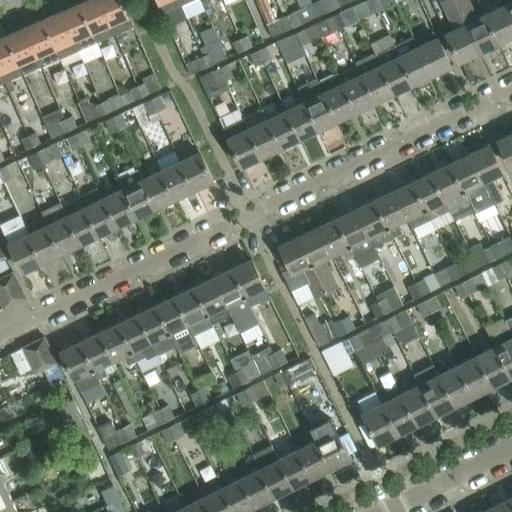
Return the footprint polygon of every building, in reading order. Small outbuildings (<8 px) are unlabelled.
[(114,32),(99,0),(87,0),(79,4),(96,41),(114,32)] [(133,24),(121,0),(99,0),(114,32),(133,24)] [(181,5),(179,0),(156,0),(162,13),(181,5)] [(311,18),(303,0),(297,0),(301,7),(287,14),(293,27),(311,18)] [(331,9),(326,0),(317,0),(313,2),(311,0),(303,0),(311,18),(331,9)] [(350,0),(326,0),(331,9),(350,0)] [(377,10),(372,0),(365,0),(353,5),(359,19),(377,10)] [(396,0),(372,0),(377,10),(397,1),(396,0)] [(479,52),(454,0),(442,0),(455,28),(445,33),(459,62),(479,52)] [(498,43),(485,14),(478,17),(470,0),(454,0),(479,52),(498,43)] [(511,1),(503,5),(511,23),(511,1)] [(96,41),(79,4),(61,12),(77,49),(96,41)] [(511,36),(511,23),(503,5),(485,14),(498,43),(500,42),(502,43),(509,40),(509,38),(511,36)] [(348,23),(342,10),(334,14),(340,27),(348,23)] [(81,58),(77,49),(61,12),(43,19),(59,57),(63,65),(81,58)] [(293,27),(287,14),(280,17),(267,23),(272,36),(293,27)] [(340,27),(334,14),(316,23),(321,36),(340,27)] [(235,33),(251,25),(246,15),(230,23),(235,33)] [(59,57),(43,19),(24,28),(40,65),(59,57)] [(221,46),(222,46),(213,26),(201,31),(206,44),(200,47),(203,54),(208,66),(226,57),(221,46)] [(40,65),(24,28),(5,36),(21,73),(40,65)] [(311,41),(305,28),(294,32),(300,45),(311,41)] [(300,45),(294,32),(288,36),(293,49),(300,45)] [(253,45),(248,34),(238,39),(243,49),(253,45)] [(21,73),(5,36),(0,38),(0,73),(3,81),(21,73)] [(432,75),(418,46),(414,36),(395,45),(400,55),(399,55),(413,84),(414,83),(417,84),(423,81),(423,79),(432,75)] [(450,66),(437,38),(418,46),(432,75),(433,74),(436,75),(442,72),(442,70),(450,66)] [(243,49),(238,39),(233,41),(222,46),(221,46),(226,57),(243,49)] [(272,58),(266,45),(258,49),(264,62),(272,58)] [(399,55),(400,55),(395,45),(376,53),(377,54),(376,55),(378,60),(394,93),(396,92),(398,94),(404,90),(404,88),(413,84),(399,55)] [(256,66),(264,62),(258,49),(250,53),(256,66)] [(394,93),(378,60),(376,55),(375,52),(356,62),(357,64),(359,70),(375,102),(377,101),(379,103),(386,99),(386,97),(394,93)] [(190,74),(208,66),(203,54),(185,63),(190,74)] [(234,76),(228,63),(218,67),(224,80),(234,76)] [(375,102),(359,70),(357,64),(339,73),(338,74),(356,111),(358,110),(360,112),(366,109),(366,106),(375,102)] [(224,80),(218,67),(199,76),(209,97),(228,88),(224,80)] [(338,74),(339,73),(337,71),(318,80),(324,92),(323,92),(337,120),(339,119),(341,121),(347,118),(347,115),(356,111),(338,74)] [(161,87),(155,72),(143,78),(144,82),(138,85),(142,96),(161,87)] [(142,96),(138,85),(130,88),(131,90),(121,94),(119,95),(123,104),(142,96)] [(121,94),(119,91),(118,92),(110,96),(108,96),(109,98),(100,102),(105,113),(123,104),(119,95),(121,94)] [(337,120),(323,92),(304,101),(318,130),(320,129),(322,130),(328,127),(328,125),(337,120)] [(166,107),(159,95),(150,99),(156,112),(166,107)] [(105,113),(100,102),(95,104),(93,101),(90,102),(88,98),(80,101),(80,103),(87,121),(105,113)] [(156,112),(150,99),(143,102),(150,115),(156,112)] [(285,110),(286,110),(281,99),(262,108),(262,110),(280,148),(282,147),(283,149),(290,145),(290,143),(298,139),(285,110)] [(304,101),(286,110),(285,110),(298,139),(301,138),(303,139),(309,136),(309,134),(318,130),(304,101)] [(87,121),(80,103),(67,108),(70,116),(65,118),(64,119),(69,129),(87,121)] [(65,118),(61,108),(43,116),(52,137),(69,129),(64,119),(65,118)] [(280,148),(262,110),(242,119),(260,157),(263,156),(266,157),(271,154),(271,152),(280,148)] [(127,125),(121,112),(112,117),(118,129),(127,125)] [(118,129),(112,117),(106,120),(112,132),(118,129)] [(242,119),(242,118),(224,126),(227,136),(227,137),(241,167),(244,165),(246,167),(252,163),(253,161),(260,157),(242,119)] [(89,142),(84,130),(73,134),(79,147),(89,142)] [(41,142),(36,131),(27,135),(32,146),(41,142)] [(511,131),(508,133),(508,135),(498,140),(511,169),(511,168),(511,131)] [(79,147),(73,134),(67,137),(73,150),(79,147)] [(32,146),(27,135),(21,138),(26,149),(32,146)] [(62,155),(57,143),(56,142),(35,152),(41,164),(54,158),(55,159),(62,155)] [(502,171),(489,145),(488,146),(486,144),(479,147),(480,150),(471,154),(495,203),(502,199),(499,192),(491,177),(502,171)] [(180,161),(181,161),(176,150),(174,150),(157,159),(162,169),(161,170),(175,199),(182,196),(184,197),(190,194),(191,191),(194,190),(180,161)] [(41,164),(35,152),(28,155),(34,168),(41,164)] [(199,152),(181,161),(180,161),(194,190),(200,187),(202,188),(209,185),(209,182),(213,180),(199,152)] [(495,203),(471,154),(469,155),(467,153),(461,156),(461,159),(452,163),(470,200),(475,210),(476,213),(495,203)] [(470,200),(452,163),(450,164),(448,162),(442,165),(442,168),(433,172),(456,219),(475,210),(470,200)] [(13,177),(7,164),(0,167),(0,175),(3,182),(13,177)] [(156,208),(142,179),(136,169),(118,179),(123,188),(137,217),(143,214),(146,216),(152,212),(152,210),(156,208)] [(175,199),(161,170),(142,179),(156,208),(163,205),(165,206),(172,203),(172,200),(175,199)] [(456,219),(433,172),(431,173),(429,171),(423,174),(423,177),(412,182),(431,219),(432,218),(436,229),(455,220),(456,219)] [(431,219),(412,182),(410,180),(404,183),(404,186),(393,191),(391,189),(406,218),(407,217),(413,228),(431,219)] [(118,226),(104,198),(101,199),(96,188),(80,196),(85,207),(99,235),(106,232),(108,234),(114,231),(115,228),(118,226)] [(137,217),(123,188),(104,198),(118,226),(125,223),(127,225),(134,221),(134,218),(137,217)] [(406,218),(391,189),(385,192),(385,195),(375,200),(373,198),(392,237),(402,232),(397,222),(406,218)] [(99,235),(85,207),(80,196),(61,205),(62,208),(66,216),(80,244),(88,240),(89,242),(95,239),(96,237),(99,235)] [(392,237),(373,198),(372,198),(366,201),(366,204),(355,209),(374,246),(392,237)] [(374,246),(355,209),(353,207),(347,210),(347,213),(336,218),(355,255),(374,246)] [(80,244),(66,216),(62,208),(43,217),(61,253),(69,249),(71,251),(77,248),(77,245),(80,244)] [(42,262),(23,223),(18,213),(0,221),(0,225),(22,272),(31,268),(33,269),(39,266),(40,263),(42,262)] [(355,255),(336,218),(334,216),(328,219),(328,222),(317,228),(331,256),(342,250),(347,259),(355,255)] [(61,253),(43,217),(26,225),(25,222),(23,223),(42,262),(51,258),(53,260),(58,257),(58,255),(61,253)] [(331,256),(317,228),(297,237),(325,291),(337,285),(324,259),(331,256)] [(511,249),(511,239),(510,236),(491,245),(497,257),(511,249)] [(325,291),(297,237),(279,246),(291,270),(287,272),(286,269),(281,272),(288,288),(307,279),(315,296),(325,291)] [(497,257),(491,245),(484,248),(482,244),(470,249),(472,254),(479,266),(497,257)] [(479,266),(472,254),(453,263),(459,276),(479,266)] [(266,287),(252,259),(240,264),(238,263),(232,266),(231,268),(250,306),(260,301),(255,292),(266,287)] [(511,272),(511,266),(508,259),(499,264),(505,276),(511,272)] [(441,285),(459,276),(453,263),(435,273),(441,285)] [(505,276),(499,264),(493,267),(499,279),(505,276)] [(250,306),(231,268),(221,273),(219,272),(213,275),(212,277),(231,315),(250,306)] [(25,298),(12,272),(2,277),(14,304),(25,298)] [(14,304),(2,277),(0,278),(0,301),(3,309),(14,304)] [(231,315),(212,277),(202,282),(200,281),(194,284),(193,287),(211,324),(231,315)] [(477,289),(471,277),(461,282),(467,294),(477,289)] [(430,290),(424,278),(415,283),(421,294),(430,290)] [(467,294),(461,282),(455,285),(461,297),(467,294)] [(414,298),(421,294),(415,283),(408,286),(414,298)] [(383,313),(403,303),(393,286),(382,291),(385,297),(377,301),(383,313)] [(212,326),(211,324),(193,287),(183,292),(181,290),(175,293),(175,295),(174,296),(188,325),(189,324),(194,335),(212,326)] [(156,305),(155,305),(174,344),(176,343),(176,345),(179,351),(197,343),(194,335),(189,324),(188,325),(174,296),(164,301),(162,299),(156,302),(156,305)] [(439,308),(433,297),(433,296),(423,301),(429,313),(439,308)] [(383,313),(377,301),(370,304),(376,317),(383,313)] [(429,313),(423,301),(406,309),(412,321),(429,313)] [(174,344),(155,305),(145,310),(143,308),(137,311),(137,314),(156,354),(176,345),(176,343),(174,344)] [(412,321),(406,309),(386,319),(392,332),(393,331),(399,343),(419,334),(412,321)] [(315,313),(304,319),(319,346),(329,341),(315,313)] [(156,354),(137,314),(126,319),(123,318),(118,320),(118,323),(136,361),(146,356),(147,358),(156,354)] [(355,327),(349,314),(339,319),(345,332),(355,327)] [(345,332),(339,319),(332,323),(338,336),(345,332)] [(392,332),(386,319),(379,322),(368,327),(374,340),(392,332)] [(136,361),(118,323),(107,328),(105,326),(99,329),(99,332),(98,332),(112,361),(123,356),(128,365),(136,361)] [(374,340),(368,327),(358,333),(348,337),(354,350),(374,340)] [(511,332),(509,327),(490,336),(495,345),(511,377),(511,375),(511,332)] [(112,361),(98,332),(89,337),(87,335),(81,338),(80,341),(98,379),(99,379),(108,374),(104,365),(112,361)] [(57,362),(45,336),(33,342),(46,367),(57,362)] [(354,350),(348,337),(341,341),(346,350),(347,353),(354,350)] [(98,379),(80,341),(70,346),(68,345),(62,348),(61,351),(74,378),(76,377),(81,390),(100,381),(99,379),(98,379)] [(46,367),(33,342),(22,347),(34,373),(46,367)] [(511,377),(495,345),(476,355),(492,386),(493,385),(496,387),(502,383),(503,381),(511,377)] [(279,365),(269,346),(251,355),(248,349),(247,350),(259,374),(279,365)] [(288,360),(281,348),(273,352),(270,346),(269,346),(279,365),(288,360)] [(259,374),(247,350),(237,355),(235,351),(228,354),(236,370),(235,371),(241,383),(259,374)] [(492,386),(476,355),(457,365),(473,396),(475,395),(477,396),(483,393),(483,390),(492,386)] [(316,369),(311,358),(310,357),(290,366),(282,370),(288,383),(296,379),(316,369)] [(455,405),(439,374),(438,374),(433,363),(413,373),(419,384),(420,383),(436,414),(437,414),(439,415),(445,412),(446,410),(455,405)] [(473,396),(457,365),(439,374),(455,405),(456,404),(458,406),(464,403),(464,400),(473,396)] [(200,387),(215,380),(209,366),(194,373),(200,387)] [(288,383),(282,370),(275,374),(281,386),(288,383)] [(241,383),(235,371),(228,374),(234,387),(241,383)] [(139,414),(122,378),(113,382),(131,418),(139,414)] [(269,392),(263,380),(244,389),(250,401),(269,392)] [(420,383),(419,384),(400,393),(416,424),(418,423),(421,424),(426,422),(426,419),(436,414),(420,383)] [(158,390),(164,402),(177,395),(171,384),(158,390)] [(212,398),(206,385),(196,390),(202,402),(212,398)] [(250,401),(244,389),(237,392),(243,405),(250,401)] [(202,402),(196,390),(179,398),(185,411),(202,402)] [(416,424),(400,393),(381,403),(397,434),(399,433),(402,434),(407,431),(408,429),(416,424)] [(234,416),(226,398),(206,407),(212,420),(221,416),(224,422),(234,416)] [(397,434),(381,403),(362,413),(378,444),(381,442),(383,443),(389,440),(389,438),(397,434)] [(175,416),(168,404),(159,409),(165,421),(175,416)] [(212,420),(206,407),(199,411),(206,423),(212,420)] [(165,421),(159,409),(152,412),(158,424),(165,421)] [(346,460),(349,458),(329,418),(310,428),(316,440),(330,468),(338,464),(340,465),(346,462),(346,460)] [(127,440),(121,427),(114,431),(110,421),(98,427),(109,449),(127,440)] [(137,435),(131,422),(121,427),(127,440),(137,435)] [(183,435),(176,422),(169,426),(175,439),(183,435)] [(175,439),(169,426),(161,430),(167,442),(175,439)] [(137,457),(146,453),(140,440),(131,445),(137,457)] [(330,468),(316,440),(297,449),(311,477),(319,474),(321,475),(327,472),(328,469),(330,468)] [(311,477),(297,449),(278,458),(292,487),(300,483),(302,484),(309,481),(309,478),(311,477)] [(130,469),(121,450),(109,456),(118,475),(130,469)] [(292,487),(278,458),(259,468),(273,496),(281,492),(284,494),(290,490),(291,488),(292,487)] [(273,496),(259,468),(240,477),(255,506),(263,502),(265,503),(271,500),(272,497),(273,496)] [(255,506),(240,477),(222,487),(234,511),(242,511),(244,511),(247,511),(252,509),(253,507),(255,506)] [(120,498),(110,478),(99,483),(102,491),(86,499),(92,511),(119,498),(120,498)] [(0,506),(13,500),(4,480),(0,481),(0,506)] [(234,511),(222,487),(203,496),(210,511),(234,511)] [(210,511),(203,496),(184,506),(187,511),(210,511)] [(511,511),(511,499),(511,498),(503,502),(500,500),(492,504),(492,506),(491,507),(494,511),(511,511)] [(118,499),(107,505),(110,511),(121,506),(118,499)] [(0,511),(18,511),(13,500),(0,506),(0,511)]
